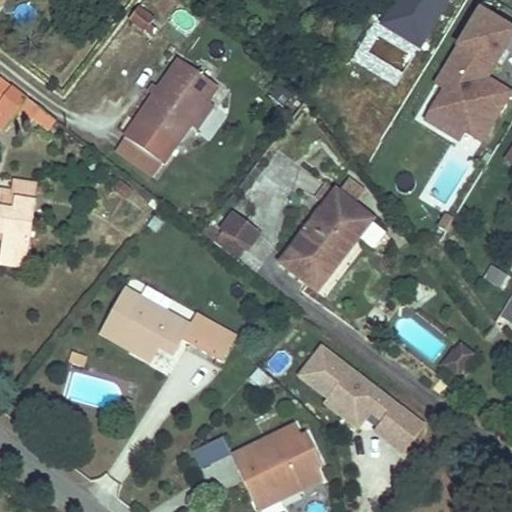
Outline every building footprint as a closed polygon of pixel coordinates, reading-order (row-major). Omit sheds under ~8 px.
[(499,64),(511,42),(511,22),(486,6),(441,79),(450,84),(441,98),(454,106),(444,123),(464,136),(470,127),(487,137),(511,95),(511,85),(493,73),(487,70),(493,60),(499,64)] [(141,8),(133,20),(150,32),(159,20),(141,8)] [(182,59),(129,131),(165,157),(189,126),(204,105),(218,86),(182,59)] [(493,73),(499,64),(493,60),(487,70),(493,73)] [(354,65),(343,84),(367,98),(379,80),(354,65)] [(0,98),(15,80),(0,68),(0,98)] [(42,101),(15,80),(0,98),(0,114),(7,120),(19,105),(32,114),(42,101)] [(195,130),(211,109),(204,105),(189,126),(195,130)] [(165,157),(129,131),(121,144),(156,170),(165,157)] [(6,188),(36,192),(38,181),(8,176),(6,188)] [(331,184),(276,256),(314,284),(369,212),(331,184)] [(2,251),(26,255),(36,192),(6,188),(4,199),(0,198),(0,220),(7,222),(5,233),(2,251)] [(221,224),(242,241),(252,227),(231,210),(221,224)] [(204,219),(200,226),(212,235),(217,229),(204,219)] [(212,235),(233,252),(242,241),(221,224),(217,229),(212,235)] [(372,254),(386,236),(374,226),(359,244),(372,254)] [(511,326),(511,296),(500,321),(511,326)] [(217,368),(231,345),(191,322),(184,333),(120,297),(94,341),(122,358),(127,350),(149,363),(153,356),(167,363),(178,346),(183,350),(217,368)] [(458,334),(452,343),(465,352),(471,344),(458,334)] [(465,352),(452,343),(442,357),(454,366),(465,352)] [(144,370),(149,363),(127,350),(122,358),(144,370)] [(304,381),(333,403),(334,404),(330,409),(363,434),(376,417),(387,425),(381,433),(396,444),(395,445),(409,456),(429,430),(326,352),(304,381)] [(65,357),(62,370),(77,374),(79,361),(65,357)] [(285,498),(291,509),(331,489),(324,475),(330,472),(313,439),(307,442),(300,429),(278,440),(281,449),(268,455),(265,447),(235,462),(245,481),(254,476),(260,487),(250,491),(259,510),(285,498)] [(281,449),(278,440),(265,447),(268,455),(281,449)] [(245,481),(250,491),(260,487),(254,476),(245,481)] [(259,510),(260,511),(285,511),(291,509),(285,498),(259,510)]
